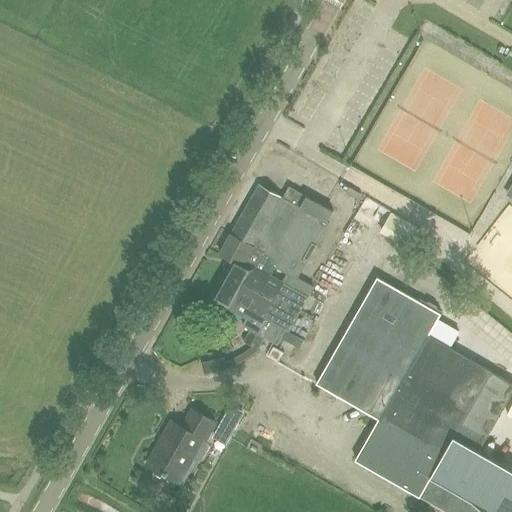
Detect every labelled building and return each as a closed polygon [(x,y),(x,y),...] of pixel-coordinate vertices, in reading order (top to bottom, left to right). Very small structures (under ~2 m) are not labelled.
[(327,221),(333,210),(306,195),(289,186),(287,189),(283,196),(259,183),(220,253),(230,259),(209,298),(230,309),(234,302),(251,312),(243,326),(277,345),(286,329),(289,331),(308,297),(293,288),(271,276),(275,267),(298,279),(330,223),(327,221)] [(389,235),(398,221),(380,208),(370,222),(389,235)] [(378,277),(317,383),(379,419),(356,460),(420,497),(430,479),(456,494),(471,503),(481,511),(511,511),(511,469),(480,451),(511,394),(511,383),(429,336),(442,313),(378,277)] [(207,443),(203,440),(214,421),(192,409),(182,427),(172,421),(148,465),(179,482),(192,459),(196,461),(201,460),(208,448),(207,443)] [(230,442),(244,449),(256,426),(243,419),(230,442)] [(357,488),(349,506),(361,511),(406,511),(408,510),(357,488)]
